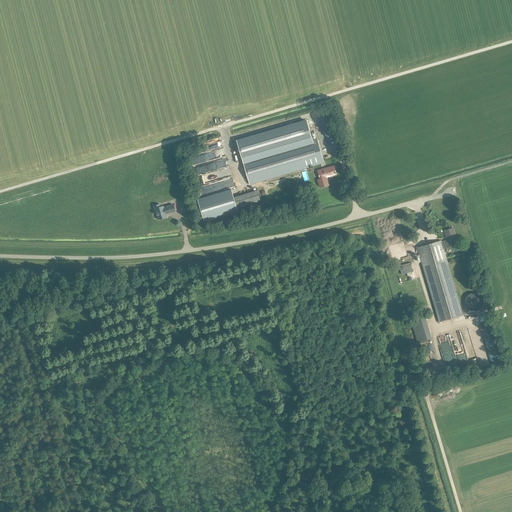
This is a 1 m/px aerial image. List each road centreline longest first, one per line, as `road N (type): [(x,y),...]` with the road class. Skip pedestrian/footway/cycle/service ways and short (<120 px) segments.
road 1 (track): [(511,41),(0,191)]
road 2 (unclassified): [(0,257),(128,257),(279,236),(431,198),(458,177)]
road 3 (track): [(12,257),(78,279),(162,350),(157,370),(114,390),(99,410),(99,429),(130,448),(140,480),(164,511)]
